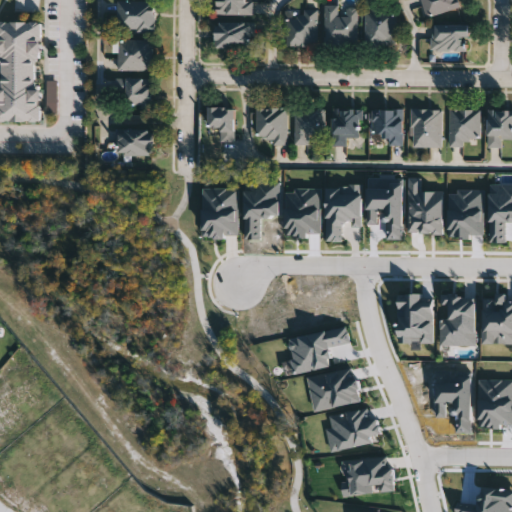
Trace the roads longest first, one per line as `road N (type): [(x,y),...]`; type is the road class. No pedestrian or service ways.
road 1 (residential): [(511,73),(184,72)]
road 2 (residential): [(420,457),(375,334),(365,267)]
road 3 (residential): [(184,0),(186,173)]
road 4 (residential): [(365,267),(511,268)]
road 5 (residential): [(241,284),(241,266),(365,267)]
